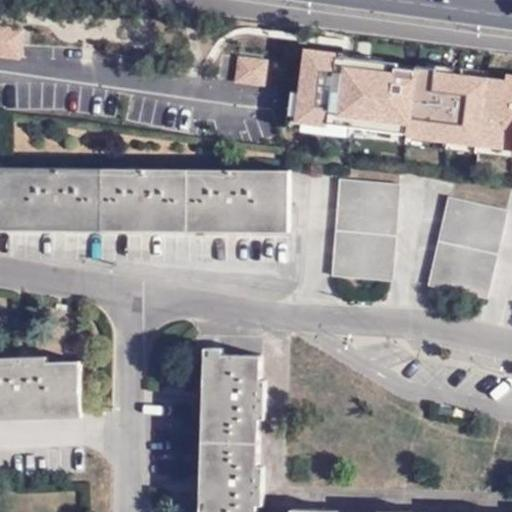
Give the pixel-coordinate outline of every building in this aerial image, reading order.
[(0,57),(21,60),(26,25),(0,21),(0,57)] [(511,151),(511,72),(300,53),(293,131),(511,151)] [(236,54),(234,80),(275,83),(277,58),(236,54)] [(291,176),(5,173),(3,223),(290,226),(291,176)] [(399,185),(342,180),(335,277),(392,281),(399,185)] [(488,298),(507,211),(452,197),(431,286),(488,298)] [(258,511),(263,356),(214,355),(209,511),(258,511)] [(0,415),(83,413),(81,362),(0,364),(0,415)]
